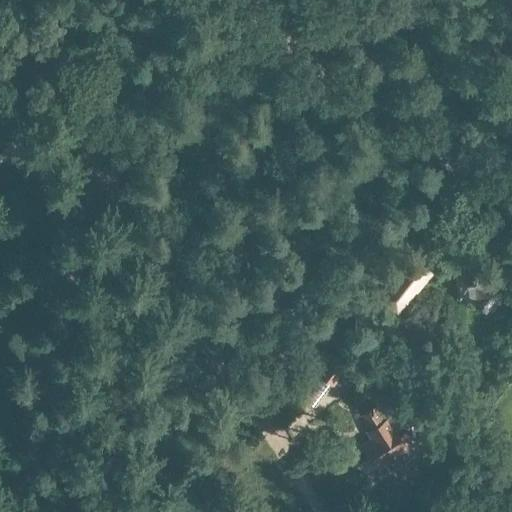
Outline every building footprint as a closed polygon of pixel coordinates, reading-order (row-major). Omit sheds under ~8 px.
[(410,254),(379,295),(398,309),(414,288),(417,289),(431,270),(410,254)] [(476,265),(455,267),(455,268),(455,271),(458,297),(472,297),(492,311),(493,311),(508,289),(508,288),(476,265)] [(343,390),(365,359),(342,343),(320,374),(343,390)] [(377,402),(359,415),(370,430),(367,432),(373,440),(366,445),(384,472),(400,461),(396,455),(407,447),(406,446),(411,443),(405,434),(402,436),(397,429),(389,417),(388,418),(379,406),(377,402)] [(441,445),(433,449),(434,457),(441,461),(448,457),(448,449),(441,445)]
